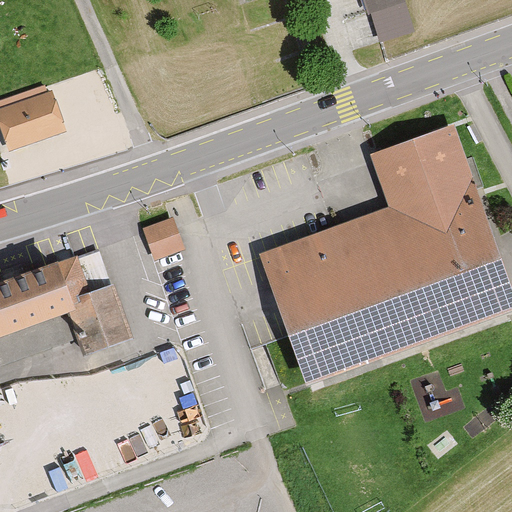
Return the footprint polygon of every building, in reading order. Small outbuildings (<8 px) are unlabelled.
[(405,0),(366,0),(381,44),(416,32),(405,0)] [(50,94),(0,111),(0,131),(8,154),(64,133),(50,94)] [(291,336),(308,378),(511,306),(511,294),(477,195),(454,129),(451,122),(369,151),(388,205),(365,213),(333,224),(279,243),(260,249),(291,336)] [(172,215),(143,226),(154,258),(184,247),(172,215)] [(99,248),(0,282),(0,337),(69,314),(78,339),(84,356),(131,339),(99,248)]
